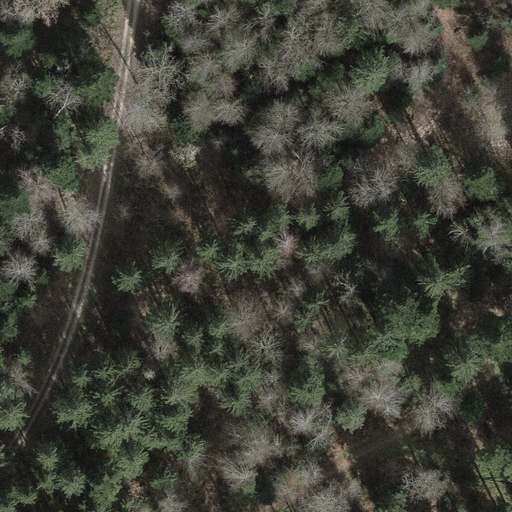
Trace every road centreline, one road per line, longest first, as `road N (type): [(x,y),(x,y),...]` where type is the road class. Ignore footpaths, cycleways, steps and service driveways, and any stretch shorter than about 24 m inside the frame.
road 1 (track): [(0,466),(27,429),(86,274),(130,0)]
road 2 (track): [(227,511),(449,398),(511,355)]
